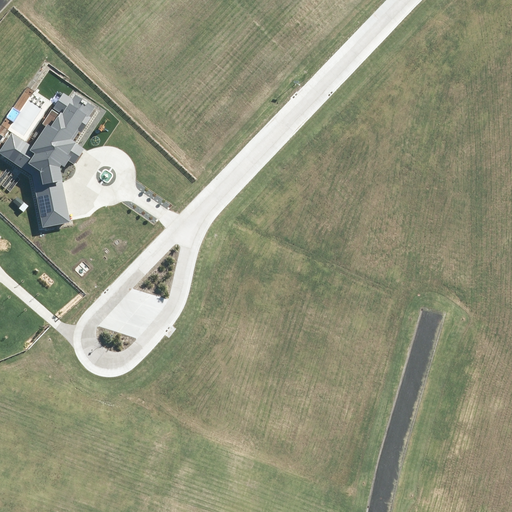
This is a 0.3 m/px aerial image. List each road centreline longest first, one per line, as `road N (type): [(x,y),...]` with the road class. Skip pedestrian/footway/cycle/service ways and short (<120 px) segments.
road 1 (residential): [(193,222),(175,303),(118,365),(102,368),(82,353),(81,322),(182,228)]
road 2 (residential): [(193,222),(406,0)]
